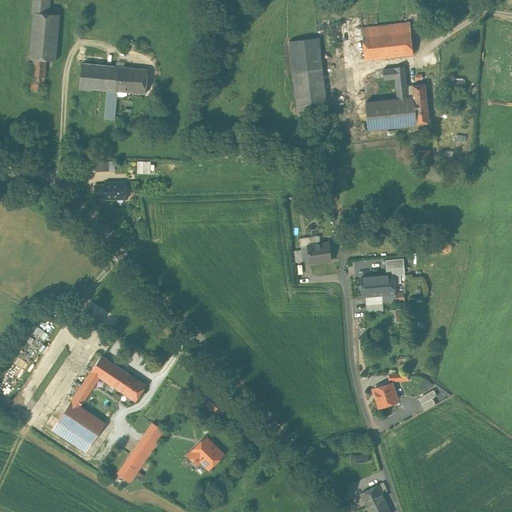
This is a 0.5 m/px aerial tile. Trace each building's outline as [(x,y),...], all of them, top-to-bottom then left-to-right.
[(50,0),(33,0),(32,13),(34,13),(27,91),(44,93),(47,60),(56,61),(60,16),(50,15),(50,0)] [(410,23),(386,26),(387,33),(411,31),(410,23)] [(387,33),(363,36),(366,60),(414,55),(411,31),(387,33)] [(318,38),(289,41),(298,111),(327,107),(318,38)] [(117,67),(82,64),(79,90),(93,91),(93,89),(108,91),(115,91),(117,67)] [(397,98),(365,102),(369,130),(411,125),(407,97),(403,66),(394,67),(394,68),(383,70),(384,79),(395,78),(397,98)] [(148,70),(117,67),(115,91),(117,91),(146,94),(148,70)] [(424,84),(413,86),(414,96),(407,97),(411,125),(429,123),(424,84)] [(44,93),(27,91),(26,100),(43,101),(44,93)] [(108,91),(105,118),(115,119),(117,91),(115,91),(108,91)] [(349,93),(339,92),(337,123),(347,124),(349,93)] [(432,170),(430,150),(420,151),(422,171),(432,170)] [(141,175),(155,175),(156,163),(151,163),(152,161),(137,160),(137,173),(141,173),(141,175)] [(114,162),(95,161),(95,170),(114,171),(114,162)] [(126,183),(105,183),(105,185),(95,185),(95,199),(106,199),(106,200),(126,200),(126,183)] [(330,243),(308,246),(310,261),(310,264),(319,263),(319,260),(332,258),(330,243)] [(303,262),(310,261),(308,246),(301,247),(303,262)] [(303,262),(301,247),(294,248),(296,263),(303,262)] [(402,274),(393,275),(395,294),(404,293),(402,274)] [(393,275),(361,278),(363,298),(383,296),(395,295),(395,294),(393,275)] [(404,293),(395,294),(395,295),(383,296),(383,302),(404,300),(404,293)] [(132,376),(101,356),(91,371),(100,377),(122,392),(132,376)] [(91,371),(71,401),(80,406),(100,377),(91,371)] [(407,373),(389,375),(390,381),(407,380),(407,373)] [(146,385),(132,376),(122,392),(136,401),(146,385)] [(390,384),(381,387),(380,383),(373,385),(381,407),(390,404),(390,407),(399,404),(397,398),(395,399),(390,384)] [(433,390),(418,398),(421,404),(432,398),(437,396),(433,390)] [(227,408),(214,396),(205,404),(218,417),(227,408)] [(432,398),(421,404),(424,411),(436,404),(432,398)] [(80,406),(71,401),(52,430),(86,452),(105,424),(80,406)] [(153,423),(118,473),(130,482),(138,471),(145,461),(165,431),(153,423)] [(206,437),(188,455),(197,463),(200,459),(202,461),(201,462),(206,467),(207,466),(209,468),(223,454),(206,437)] [(353,462),(369,461),(368,454),(353,455),(353,462)] [(145,461),(138,471),(145,476),(151,466),(145,461)] [(390,511),(382,492),(379,486),(361,494),(368,511),(390,511)]
